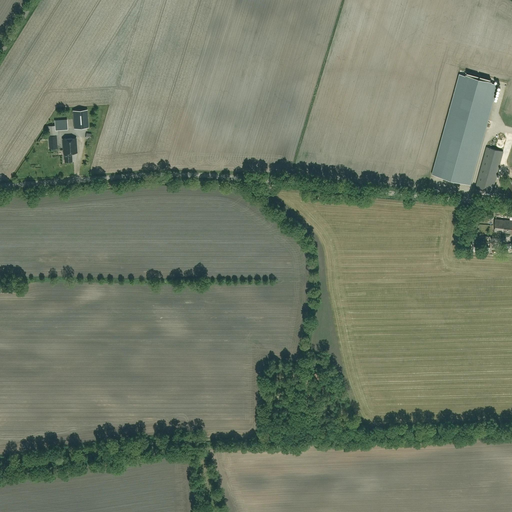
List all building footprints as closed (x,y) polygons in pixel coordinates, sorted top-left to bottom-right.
[(432,174),(470,185),(471,184),(470,184),(498,85),(490,82),(491,79),(480,76),(479,79),(478,79),(479,76),(466,72),(465,76),(459,74),(432,174)] [(86,112),(72,113),(73,131),(87,130),(86,112)] [(67,120),(55,120),(55,125),(55,129),(58,129),(68,129),(67,120)] [(72,153),(77,152),(76,137),(62,138),(63,153),(64,153),(65,161),(72,161),(72,153)] [(492,191),(503,151),(487,147),(476,186),(492,191)] [(504,233),(511,234),(511,221),(495,220),(494,232),(504,233)]
